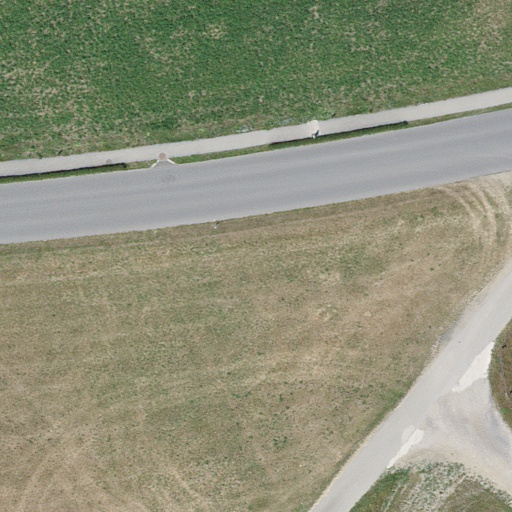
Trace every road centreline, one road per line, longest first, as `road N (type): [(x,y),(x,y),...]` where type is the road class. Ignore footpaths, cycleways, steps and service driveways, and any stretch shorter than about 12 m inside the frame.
road 1 (tertiary): [(511,141),(137,204),(0,218)]
road 2 (track): [(511,294),(334,511)]
